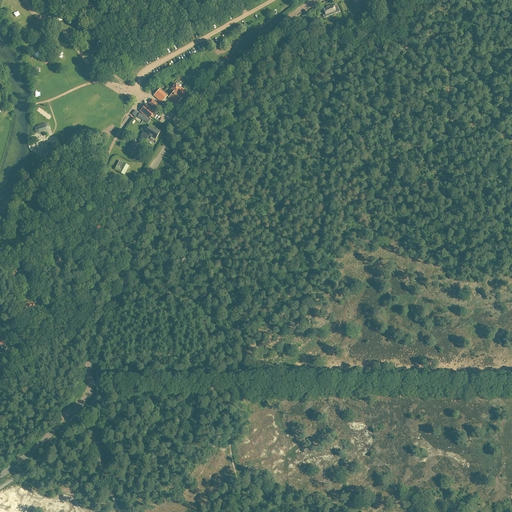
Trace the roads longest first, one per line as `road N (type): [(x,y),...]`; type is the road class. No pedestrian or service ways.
road 1 (tertiary): [(236,64),(184,120),(147,178),(89,352),(86,397),(0,477)]
road 2 (track): [(142,95),(110,151),(74,280),(32,351),(0,366)]
road 3 (track): [(218,384),(511,385)]
